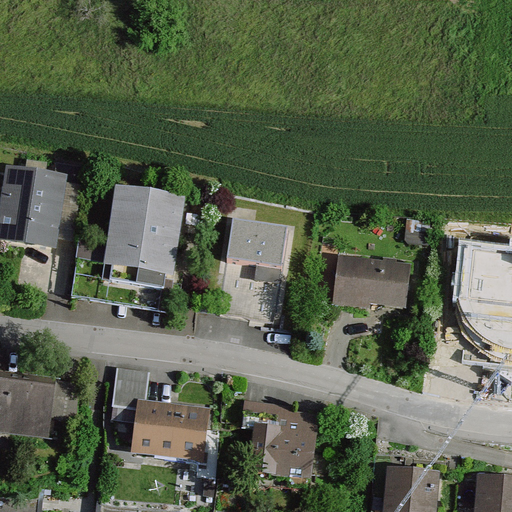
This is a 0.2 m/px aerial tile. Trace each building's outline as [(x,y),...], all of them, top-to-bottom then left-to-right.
[(72,182),(10,172),(0,233),(0,242),(60,252),(72,182)] [(175,277),(186,201),(119,191),(108,267),(175,277)] [(276,312),(288,232),(236,224),(224,304),(276,312)] [(511,251),(466,246),(459,309),(470,329),(486,345),(507,354),(511,354),(511,251)] [(403,304),(407,266),(341,259),(337,298),(403,304)] [(202,458),(208,410),(145,403),(148,374),(118,370),(113,407),(138,410),(133,450),(202,458)] [(0,432),(57,439),(63,391),(0,383),(0,432)] [(251,470),(310,476),(317,417),(286,414),(286,407),(246,403),(243,426),(256,427),(251,470)] [(439,511),(442,473),(389,470),(385,511),(439,511)] [(511,511),(511,481),(480,479),(477,511),(511,511)] [(36,511),(38,501),(0,497),(0,511),(36,511)]
